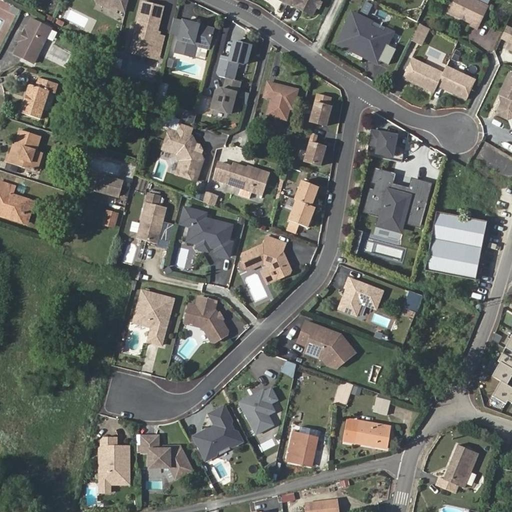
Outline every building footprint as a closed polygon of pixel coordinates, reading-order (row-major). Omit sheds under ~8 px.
[(95,0),(96,2),(107,7),(115,11),(116,8),(127,14),(130,0),(95,0)] [(279,0),(321,18),(325,10),(327,4),(328,0),(279,0)] [(475,0),(455,0),(450,12),(472,23),(471,25),(479,29),(490,7),(475,0)] [(163,6),(143,1),(133,41),(153,46),(152,51),(160,53),(164,36),(157,34),(163,6)] [(368,14),(372,4),(366,2),(362,12),(368,14)] [(12,6),(9,12),(16,15),(18,9),(12,6)] [(355,34),(349,47),(360,52),(362,46),(372,51),(373,49),(377,51),(374,59),(386,65),(395,45),(392,44),(396,35),(378,26),(380,22),(361,13),(357,23),(354,22),(350,32),(355,34)] [(32,19),(25,32),(27,35),(25,39),(22,38),(15,54),(34,63),(51,29),(32,19)] [(184,20),(181,30),(188,32),(191,22),(184,20)] [(181,30),(175,51),(194,56),(197,45),(209,48),(214,28),(191,22),(188,32),(181,30)] [(401,32),(380,22),(378,26),(396,35),(392,44),(395,45),(401,32)] [(421,31),(430,36),(434,29),(425,25),(421,31)] [(511,27),(508,26),(502,39),(511,43),(511,27)] [(416,42),(425,46),(430,36),(421,31),(416,42)] [(343,44),(349,47),(355,34),(350,32),(343,44)] [(253,42),(236,38),(231,55),(223,53),(219,69),(221,72),(228,74),(225,86),(222,85),(222,87),(219,88),(217,88),(212,105),(231,110),(237,90),(239,90),(242,78),(235,76),(239,60),(244,61),(249,59),(253,42)] [(362,46),(360,52),(374,59),(377,51),(373,49),(372,51),(362,46)] [(448,71),(417,57),(408,76),(439,91),(442,84),(472,98),(481,78),(451,64),(448,71)] [(511,71),(501,94),(506,96),(498,113),(510,118),(511,117),(511,71)] [(49,91),(55,92),(58,84),(36,77),(33,86),(29,84),(20,112),(40,118),(43,109),(49,91)] [(108,81),(101,78),(97,86),(104,89),(108,81)] [(302,93),(270,84),(266,98),(273,100),(269,116),(291,122),(294,111),(297,111),(302,93)] [(49,111),(55,92),(49,91),(43,109),(49,111)] [(326,124),(331,104),(328,104),(331,95),(318,92),(311,120),(326,124)] [(193,118),(195,112),(186,109),(184,115),(193,118)] [(178,128),(170,126),(164,147),(179,151),(182,158),(178,172),(199,178),(206,155),(204,151),(203,150),(204,146),(202,142),(199,140),(194,132),(192,131),(193,125),(180,121),(178,128)] [(397,136),(372,130),(369,144),(379,146),(377,153),(393,156),(397,136)] [(12,156),(9,155),(8,154),(5,162),(31,171),(37,153),(35,152),(39,137),(20,131),(15,146),(12,156)] [(321,164),(326,145),(315,142),(317,134),(313,132),(306,160),(321,164)] [(511,179),(511,156),(484,142),(475,160),(511,179)] [(40,153),(37,153),(31,171),(34,172),(40,153)] [(228,182),(232,165),(220,162),(216,178),(228,182)] [(232,165),(228,182),(265,192),(271,170),(253,165),(252,169),(249,169),(248,166),(233,162),(232,165)] [(404,218),(419,222),(429,181),(414,178),(411,189),(391,185),(394,173),(378,170),(376,180),(380,181),(377,191),(374,190),(369,210),(384,214),(383,217),(403,222),(404,218)] [(115,183),(100,179),(96,190),(118,197),(121,188),(114,186),(115,183)] [(313,205),(320,186),(304,180),(297,199),(298,199),(313,205)] [(0,183),(0,212),(22,220),(28,200),(13,194),(15,186),(1,181),(0,183)] [(217,194),(207,190),(204,201),(214,204),(217,194)] [(159,205),(161,195),(149,192),(147,202),(159,205)] [(309,226),(317,206),(313,205),(298,199),(291,219),(309,226)] [(28,200),(22,220),(28,222),(34,202),(28,200)] [(159,205),(147,202),(137,238),(158,243),(167,207),(159,205)] [(207,212),(188,207),(183,223),(194,226),(192,233),(203,236),(200,243),(200,245),(202,248),(209,250),(212,248),(214,241),(220,243),(217,252),(232,256),(235,242),(230,241),(235,225),(214,219),(214,222),(205,220),(207,212)] [(115,228),(119,213),(109,211),(105,226),(115,228)] [(488,222),(440,211),(426,266),(475,278),(488,222)] [(401,228),(403,222),(383,217),(381,224),(401,228)] [(363,233),(355,230),(348,255),(356,257),(363,233)] [(200,243),(203,236),(192,233),(190,241),(200,243)] [(288,243),(269,236),(266,244),(253,250),(253,251),(246,255),(245,258),(252,271),(267,263),(274,265),(281,279),(295,272),(296,269),(286,251),(285,251),(288,243)] [(215,255),(210,282),(228,285),(234,258),(215,255)] [(130,277),(139,279),(141,271),(131,269),(130,277)] [(386,291),(352,278),(349,287),(350,287),(342,308),(360,315),(365,303),(379,308),(386,291)] [(411,298),(408,307),(419,311),(425,294),(412,289),(409,297),(411,298)] [(177,300),(145,291),(138,317),(153,320),(151,328),(155,328),(151,342),(165,346),(177,300)] [(220,301),(203,297),(200,305),(193,304),(188,322),(207,327),(215,341),(218,342),(230,335),(231,331),(219,311),(218,310),(220,301)] [(137,324),(151,328),(153,320),(138,317),(137,324)] [(345,333),(311,320),(303,341),(312,344),(313,342),(328,347),(343,365),(360,351),(345,333)] [(511,385),(509,384),(511,380),(511,377),(511,338),(500,359),(503,360),(494,376),(502,381),(493,395),(508,404),(510,400),(511,400),(511,385)] [(125,351),(127,343),(122,341),(119,350),(125,351)] [(343,365),(328,347),(313,342),(312,344),(310,351),(328,358),(333,364),(341,367),(343,365)] [(276,411),(272,403),(279,400),(273,388),(266,391),(265,389),(240,401),(257,434),(274,425),(269,414),(276,411)] [(374,411),(387,414),(390,400),(377,397),(374,411)] [(226,406),(211,413),(217,425),(216,427),(213,426),(195,436),(207,460),(218,454),(218,450),(230,444),(234,446),(244,441),(239,432),(236,431),(232,423),(233,420),(226,406)] [(389,428),(359,422),(349,421),(345,439),(356,441),(355,443),(386,449),(389,428)] [(309,466),(314,438),(293,433),(287,461),(309,466)] [(118,436),(106,436),(104,439),(104,445),(101,448),(102,483),(112,483),(112,480),(124,480),(129,475),(129,459),(131,459),(131,445),(118,445),(118,436)] [(160,436),(144,436),(144,452),(151,452),(151,467),(172,467),(178,478),(194,470),(182,446),(171,446),(171,449),(160,449),(160,436)] [(434,485),(451,493),(459,447),(458,447),(443,478),(439,476),(434,485)] [(459,447),(451,493),(452,493),(456,486),(462,488),(478,457),(459,447)] [(131,483),(131,459),(129,459),(129,475),(124,480),(112,480),(112,483),(131,483)] [(277,461),(265,468),(272,482),(277,461)] [(338,511),(337,499),(305,502),(306,511),(338,511)]
